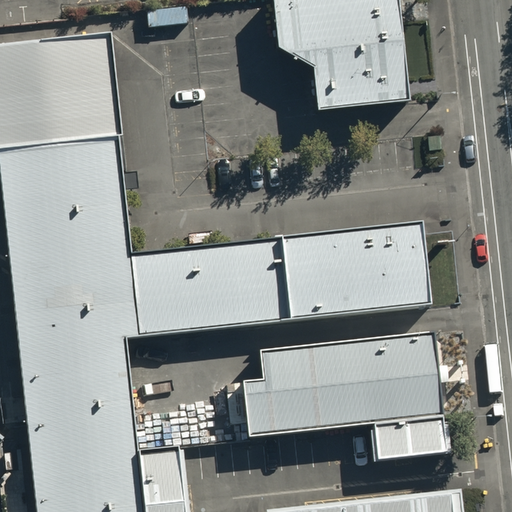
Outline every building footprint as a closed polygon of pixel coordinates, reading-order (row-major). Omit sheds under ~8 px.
[(394,0),(267,0),(272,45),(309,63),(311,105),(405,99),(394,0)] [(136,511),(121,341),(427,302),(415,223),(125,254),(106,32),(0,43),(0,208),(28,511),(136,511)] [(240,380),(244,432),(437,415),(430,332),(255,348),(258,378),(240,380)] [(365,426),(367,457),(444,451),(441,419),(365,426)] [(183,511),(178,445),(138,448),(143,511),(183,511)] [(455,511),(452,486),(254,510),(254,511),(455,511)]
